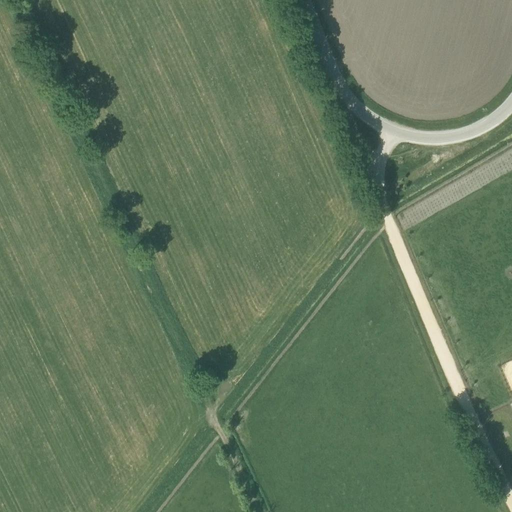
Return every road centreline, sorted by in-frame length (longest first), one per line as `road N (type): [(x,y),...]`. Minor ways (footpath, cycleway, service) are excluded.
road 1 (track): [(382,205),(511,501)]
road 2 (unclassified): [(393,132),(344,93),(304,0)]
road 3 (unclassified): [(511,104),(461,136),(393,132)]
